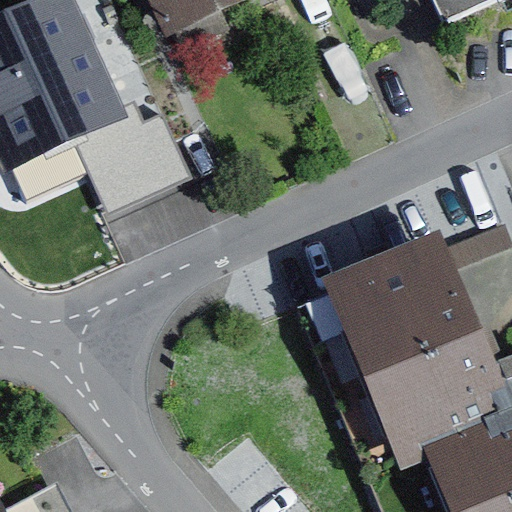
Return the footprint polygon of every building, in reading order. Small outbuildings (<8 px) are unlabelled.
[(134,0),(155,46),(259,0),(134,0)] [(511,0),(432,0),(447,31),(511,1),(511,0)] [(107,166),(141,151),(99,55),(0,99),(0,208),(2,213),(107,166)] [(202,140),(179,151),(204,205),(227,194),(202,140)] [(178,217),(204,205),(179,151),(153,163),(178,217)] [(433,511),(511,511),(511,363),(483,375),(433,246),(317,291),(392,483),(418,473),(433,511)]
